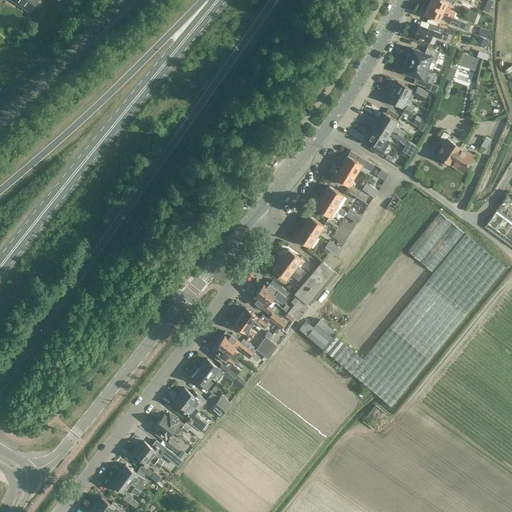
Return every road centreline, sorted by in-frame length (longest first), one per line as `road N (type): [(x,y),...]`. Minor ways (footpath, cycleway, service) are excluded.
road 1 (unclassified): [(326,127),(334,133),(285,204),(289,222),(62,511)]
road 2 (primary): [(0,388),(274,0)]
road 3 (tertiary): [(29,471),(51,462),(326,127)]
road 4 (primary): [(217,0),(0,265)]
road 5 (primary): [(205,0),(0,190)]
road 6 (unclassified): [(0,120),(130,0)]
road 7 (tertiary): [(326,127),(400,0)]
